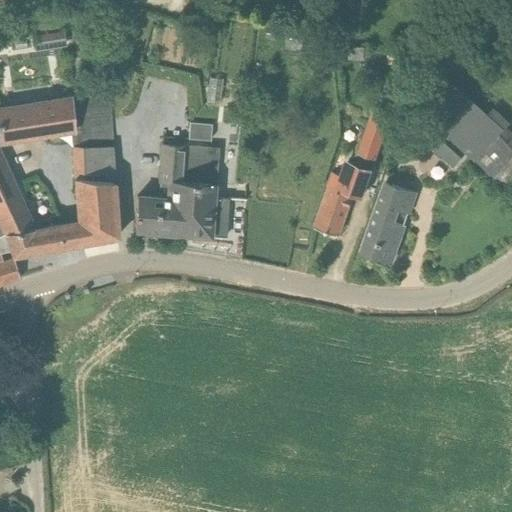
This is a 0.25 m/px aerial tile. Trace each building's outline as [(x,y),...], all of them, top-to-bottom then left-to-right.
[(275,33),(265,31),(264,37),(273,40),(275,33)] [(64,32),(34,37),(36,51),(66,46),(64,32)] [(314,42),(287,36),(284,48),(311,54),(314,42)] [(450,90),(427,115),(503,185),(507,180),(511,184),(511,146),(503,138),(502,138),(450,90)] [(0,252),(0,253),(11,250),(13,255),(118,237),(112,147),(104,94),(72,99),(75,129),(73,130),(73,146),(74,159),(75,177),(78,220),(34,228),(0,153),(0,252)] [(72,99),(71,99),(0,108),(0,141),(42,135),(73,130),(75,129),(72,99)] [(356,156),(374,162),(388,121),(370,115),(356,156)] [(212,139),(213,123),(191,122),(190,138),(212,139)] [(440,157),(448,148),(440,142),(432,151),(440,157)] [(137,196),(134,230),(210,236),(210,235),(226,237),(228,198),(213,196),(214,183),(199,182),(200,165),(209,166),(210,147),(162,143),(158,181),(169,182),(168,199),(137,196)] [(315,228),(338,235),(352,194),(361,198),(371,170),(348,162),(338,190),(329,186),(315,228)] [(361,252),(391,262),(415,193),(386,182),(361,252)] [(3,263),(0,253),(0,252),(0,283),(20,278),(20,277),(14,259),(3,263)]
